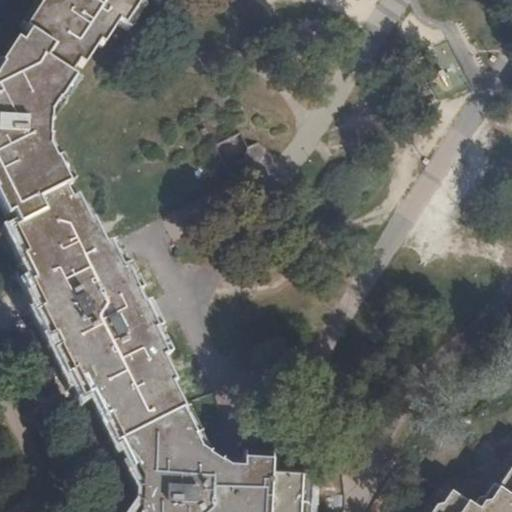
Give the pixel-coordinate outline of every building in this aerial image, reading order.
[(38,0),(36,4),(40,7),(25,32),(28,34),(53,50),(45,62),(71,79),(80,65),(83,68),(98,45),(102,47),(117,24),(124,29),(139,5),(137,4),(139,0),(38,0)] [(59,103),(74,81),(71,79),(45,62),(53,50),(28,34),(21,46),(15,42),(2,67),(0,69),(0,205),(6,217),(11,214),(18,228),(44,215),(38,202),(63,189),(68,187),(48,150),(48,126),(49,126),(48,117),(57,102),(59,103)] [(179,135),(191,158),(209,149),(211,148),(235,136),(224,113),(179,135)] [(220,171),(209,149),(191,158),(202,181),(220,171)] [(70,202),(63,189),(38,202),(44,215),(18,228),(13,231),(25,256),(21,257),(34,284),(30,286),(37,299),(43,310),(39,312),(52,336),(54,335),(61,348),(59,350),(71,374),(74,372),(88,398),(90,395),(105,420),(107,418),(120,443),(182,411),(170,387),(174,384),(162,361),(166,358),(153,334),(157,332),(143,306),(141,307),(135,295),(137,294),(123,267),(120,269),(117,262),(108,245),(104,247),(91,222),(88,224),(75,200),(70,202)] [(195,436),(182,411),(120,443),(133,468),(134,467),(141,480),(140,491),(141,491),(140,504),(139,504),(138,511),(297,511),(300,478),(270,476),(271,462),(242,460),(242,469),(228,468),(221,464),(220,464),(208,457),(209,456),(201,452),(193,437),(195,436)] [(511,511),(511,470),(510,471),(498,490),(493,486),(482,501),(476,502),(472,508),(451,494),(443,506),(436,507),(433,511),(511,511)]
